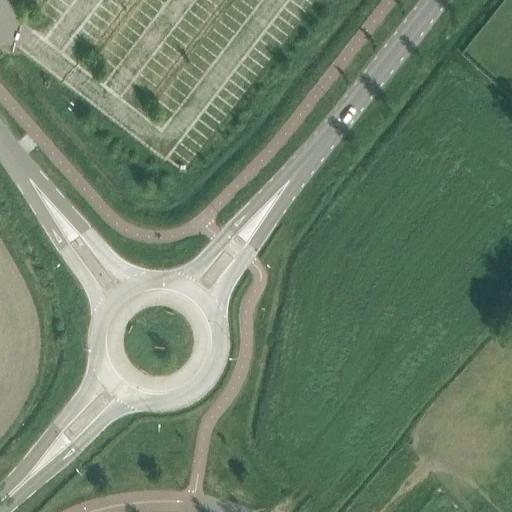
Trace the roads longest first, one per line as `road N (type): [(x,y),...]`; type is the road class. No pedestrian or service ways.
road 1 (secondary): [(255,222),(436,0)]
road 2 (secondary): [(128,395),(163,402),(196,388),(215,358),(205,307)]
